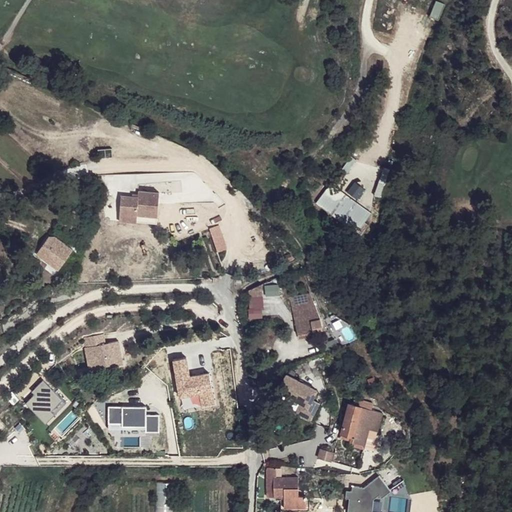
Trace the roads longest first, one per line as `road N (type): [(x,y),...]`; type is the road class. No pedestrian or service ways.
road 1 (unclassified): [(250,511),(252,439),(226,290),(295,264)]
road 2 (track): [(226,290),(103,297),(67,309),(0,369)]
